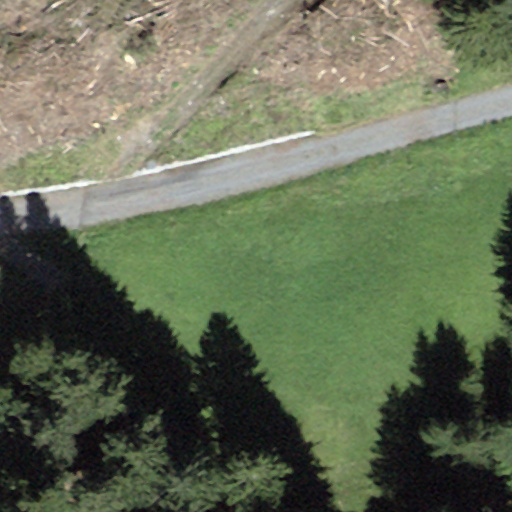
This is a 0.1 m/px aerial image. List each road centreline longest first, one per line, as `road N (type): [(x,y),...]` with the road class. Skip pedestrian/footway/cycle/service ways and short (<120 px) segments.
road 1 (track): [(511,111),(128,199)]
road 2 (track): [(284,0),(195,88),(128,199)]
road 3 (track): [(128,199),(0,222)]
